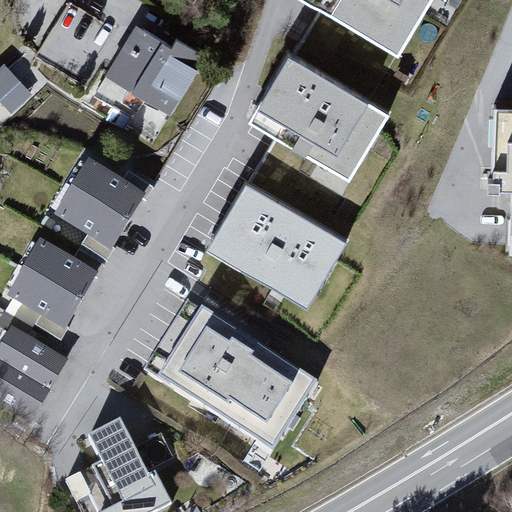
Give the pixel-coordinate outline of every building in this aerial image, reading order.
[(428,0),(304,0),(397,54),(428,0)] [(201,56),(138,20),(107,74),(170,111),(201,56)] [(386,110),(280,48),(240,115),(346,177),(386,110)] [(0,97),(16,112),(36,91),(6,63),(0,69),(0,97)] [(511,104),(489,104),(488,186),(506,186),(505,251),(511,251),(511,104)] [(142,192),(82,160),(53,214),(113,245),(142,192)] [(344,244),(246,187),(208,252),(305,309),(344,244)] [(94,273),(37,238),(4,291),(60,326),(94,273)] [(313,378),(201,310),(157,380),(269,449),(313,378)] [(64,360),(8,327),(0,340),(0,406),(26,422),(64,360)] [(155,511),(171,504),(124,417),(90,436),(102,459),(69,477),(88,511),(155,511)]
